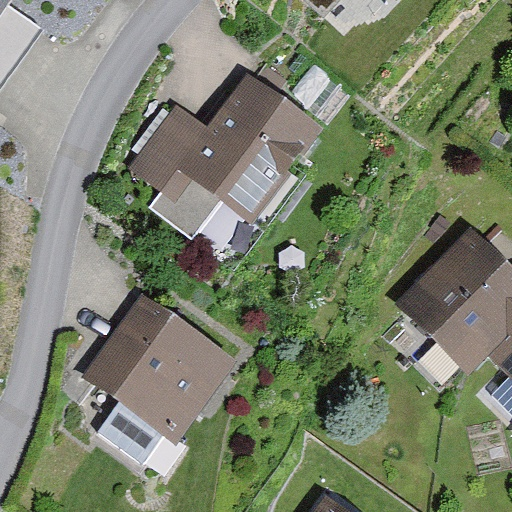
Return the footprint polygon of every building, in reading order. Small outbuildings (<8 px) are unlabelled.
[(414,0),(310,0),(330,19),(347,0),(409,0),(412,3),(414,0)] [(181,100),(133,167),(188,207),(205,182),(274,231),(343,134),(257,73),(218,127),(181,100)] [(511,278),(469,240),(395,323),(474,393),(492,373),(511,390),(511,278)] [(155,295),(95,374),(191,447),(251,368),(155,295)] [(350,511),(331,498),(321,511),(350,511)]
